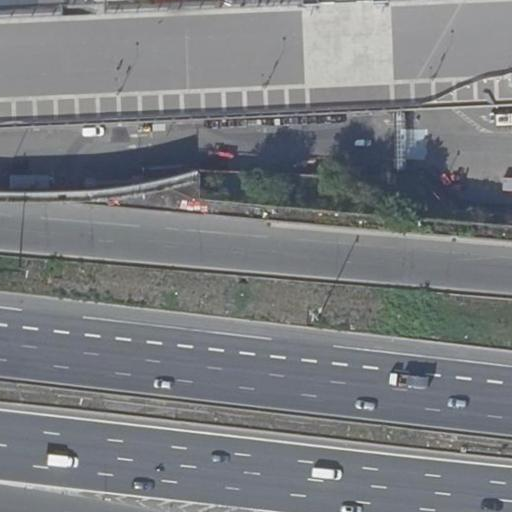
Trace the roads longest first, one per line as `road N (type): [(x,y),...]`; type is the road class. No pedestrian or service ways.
road 1 (motorway): [(511,401),(0,341)]
road 2 (motorway): [(0,441),(511,499)]
road 3 (motorway): [(511,272),(0,225)]
